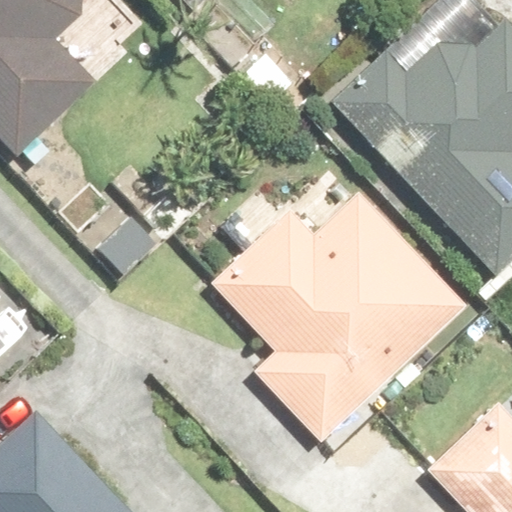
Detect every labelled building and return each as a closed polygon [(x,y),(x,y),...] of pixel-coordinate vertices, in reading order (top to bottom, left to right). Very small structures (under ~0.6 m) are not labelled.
[(0,0),(0,157),(78,86),(43,48),(95,0),(0,0)] [(163,0),(172,10),(182,0),(163,0)] [(325,0),(275,0),(300,25),(325,0)] [(382,55),(324,109),(485,281),(511,255),(511,164),(509,161),(511,158),(511,40),(494,21),(460,52),(427,50),(401,74),(382,55)] [(267,50),(234,78),(266,116),(300,88),(267,50)] [(157,251),(103,187),(64,221),(118,284),(157,251)] [(349,425),(345,421),(391,378),(392,379),(462,313),(347,190),(294,240),(268,212),(188,286),(257,361),(243,375),(317,454),(349,425)] [(405,486),(428,511),(511,511),(511,445),(484,415),(405,486)] [(104,511),(21,426),(0,446),(0,511),(104,511)]
